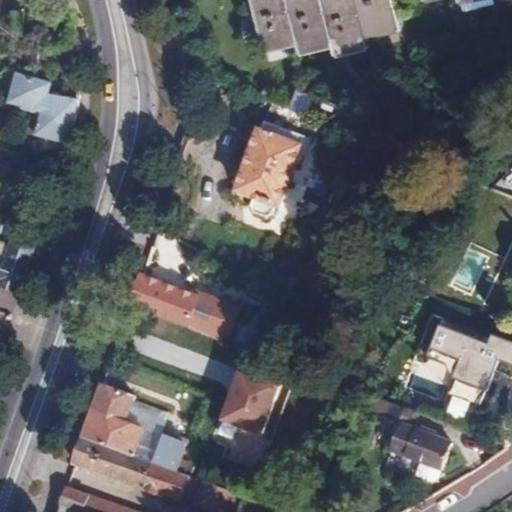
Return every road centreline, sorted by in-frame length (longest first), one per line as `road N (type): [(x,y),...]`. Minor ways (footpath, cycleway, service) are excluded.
road 1 (tertiary): [(16,511),(141,161),(150,113),(126,0)]
road 2 (tertiary): [(97,0),(108,55),(108,141),(89,223),(43,342)]
road 3 (tertiary): [(43,342),(0,461)]
